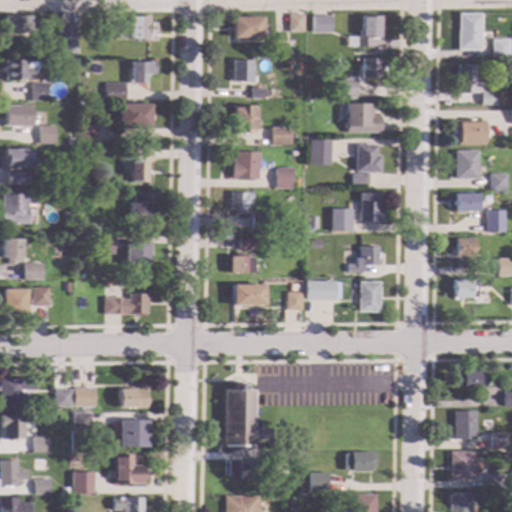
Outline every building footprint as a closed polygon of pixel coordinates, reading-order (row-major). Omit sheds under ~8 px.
[(478,51),(456,51),(456,14),(478,14),(478,51)] [(302,33),(288,33),(287,15),(302,15),(302,33)] [(27,17),(27,34),(3,33),(3,16),(27,17)] [(147,23),(149,23),(149,36),(148,36),(148,40),(129,40),(129,16),(147,16),(147,23)] [(329,34),(311,34),(311,17),(329,16),(329,34)] [(380,38),(370,38),(370,48),(356,48),(356,38),(359,38),(359,31),(361,31),(361,16),(379,16),(380,38)] [(261,27),(266,27),(266,38),(260,38),(260,39),(230,39),(230,19),(261,18),(261,27)] [(121,40),(103,40),(103,23),(120,23),(121,40)] [(75,54),(56,54),(56,26),(75,26),(75,54)] [(354,47),(344,47),(344,37),(354,37),(354,47)] [(506,57),(490,57),(490,41),(506,41),(506,57)] [(379,77),(361,77),(361,60),(379,59),(379,77)] [(35,61),(34,75),(24,75),(24,80),(3,79),(3,60),(35,61)] [(250,76),(251,76),(251,83),(231,83),(231,61),(250,61),(250,76)] [(154,75),(145,75),(145,84),(129,84),(129,62),(154,62),(154,75)] [(476,93),(456,94),(456,66),(475,66),(476,93)] [(353,99),(330,99),(330,79),(353,79),(353,99)] [(45,102),(29,102),(29,84),(45,84),(45,102)] [(123,101),(103,102),(102,84),(123,84),(123,101)] [(263,99),(249,99),(249,90),(263,90),(263,99)] [(495,106),(480,106),(480,92),(495,92),(495,106)] [(370,117),(379,117),(379,133),(343,134),(343,104),(370,104),(370,117)] [(148,130),(117,130),(117,105),(148,105),(148,130)] [(29,127),(3,127),(2,107),(29,107),(29,127)] [(253,134),(231,134),(230,107),(253,107),(253,134)] [(483,145),(456,145),(456,123),(483,123),(483,145)] [(96,126),(95,145),(77,145),(78,126),(96,126)] [(52,145),(36,145),(36,127),(52,127),(52,145)] [(288,145),(269,145),(269,129),(288,129),(288,145)] [(329,166),(308,167),(308,141),(328,141),(329,166)] [(375,146),(375,156),(379,156),(379,173),(367,173),(367,185),(350,185),(350,175),(359,175),(359,172),(354,172),(354,146),(375,146)] [(86,149),(86,160),(76,160),(76,148),(86,149)] [(27,172),(19,172),(18,168),(4,168),(4,159),(2,159),(2,150),(27,150),(27,172)] [(135,162),(147,162),(147,183),(128,183),(128,162),(120,162),(120,150),(135,150),(135,162)] [(256,180),(230,181),(229,161),(232,161),(232,152),(256,152),(256,180)] [(476,179),(454,179),(454,152),(476,152),(476,179)] [(290,190),(273,190),(273,169),(290,169),(290,190)] [(19,183),(4,184),(4,173),(19,173),(19,183)] [(504,192),(488,192),(488,175),(504,175),(504,192)] [(250,205),(244,205),(244,210),(229,211),(229,193),(250,193),(250,205)] [(476,212),(454,212),(454,195),(476,195),(476,212)] [(147,221),(129,221),(129,202),(132,202),(132,196),(147,196),(147,221)] [(26,226),(0,226),(0,208),(12,208),(12,199),(26,198),(26,226)] [(376,222),(359,222),(358,204),(376,204),(376,222)] [(349,233),(328,232),(328,209),(349,209),(349,233)] [(502,233),(483,233),(483,213),(502,213),(502,233)] [(267,231),(250,231),(249,214),(267,214),(267,231)] [(316,217),(316,228),(306,228),(306,216),(316,217)] [(19,258),(13,258),(13,265),(6,265),(6,258),(2,258),(1,238),(19,238),(19,258)] [(112,254),(97,254),(97,238),(113,238),(112,254)] [(255,252),(238,252),(237,239),(255,239),(255,252)] [(320,250),(307,250),(307,240),(320,240),(320,250)] [(473,261),(467,261),(467,257),(450,257),(450,248),(454,248),(454,240),(473,240),(473,261)] [(148,266),(124,266),(124,245),(148,245),(148,266)] [(376,266),(361,266),(361,273),(344,273),(344,261),(354,261),(354,259),(357,259),(357,247),(375,247),(376,266)] [(240,259),(252,259),(252,274),(223,274),(223,258),(234,258),(234,254),(240,254),(240,259)] [(511,277),(496,277),(496,260),(511,260),(511,277)] [(39,280),(21,280),(21,265),(39,265),(39,280)] [(301,300),(336,300),(337,281),(302,281),(301,300)] [(477,283),(477,287),(475,289),(475,298),(452,298),(452,281),(475,281),(477,283)] [(377,312),(356,312),(356,283),(377,283),(377,312)] [(297,292),(288,292),(288,284),(297,284),(297,292)] [(261,306),(230,307),(230,286),(261,286),(261,306)] [(46,300),(47,300),(48,307),(28,307),(28,288),(46,288),(46,300)] [(23,314),(1,314),(1,307),(0,307),(0,290),(23,290),(23,314)] [(299,311),(284,311),(284,294),(299,293),(299,311)] [(144,315),(119,315),(119,316),(101,316),(101,299),(119,299),(119,294),(144,294),(144,315)] [(320,312),(305,312),(305,296),(320,296),(320,312)] [(481,385),(477,385),(477,388),(455,388),(455,373),(481,373),(481,385)] [(32,391),(19,391),(19,408),(0,408),(0,379),(32,379),(32,391)] [(244,383),(244,391),(252,391),(251,428),(266,428),(266,444),(251,444),(251,447),(221,447),(222,389),(234,389),(234,382),(244,383)] [(92,408),(71,407),(71,389),(92,389),(92,408)] [(145,409),(117,408),(117,389),(145,389),(145,409)] [(69,409),(52,408),(52,390),(69,390),(69,409)] [(511,408),(502,408),(502,393),(511,393),(511,408)] [(473,440),(452,440),(452,412),(472,412),(473,440)] [(89,433),(71,432),(71,413),(89,413),(89,433)] [(21,440),(1,440),(1,432),(0,432),(0,417),(21,417),(21,440)] [(145,448),(117,448),(117,421),(145,421),(145,448)] [(504,450),(489,450),(489,435),(504,435),(504,450)] [(46,454),(31,454),(31,437),(46,437),(46,454)] [(285,462),(267,462),(267,453),(285,454),(285,462)] [(373,468),(369,468),(369,473),(351,472),(350,475),(346,475),(346,472),(343,472),(344,453),(373,454),(373,468)] [(470,480),(449,481),(449,453),(470,453),(470,480)] [(131,466),(144,466),(144,474),(142,474),(141,485),(111,484),(112,455),(132,456),(131,466)] [(253,480),(240,479),(240,477),(227,477),(228,461),(253,462),(253,480)] [(15,471),(25,471),(25,481),(16,481),(15,486),(0,486),(0,462),(15,462),(15,471)] [(286,474),(273,474),(273,465),(286,465),(286,474)] [(326,474),(326,492),(307,491),(307,473),(326,474)] [(502,491),(486,492),(486,477),(502,476),(502,491)] [(93,495),(77,495),(78,478),(93,478),(93,495)] [(47,496),(32,495),(32,480),(47,480),(47,496)] [(468,511),(448,511),(448,495),(468,495),(468,511)] [(374,511),(351,511),(351,496),(374,496),(374,511)] [(257,511),(222,511),(222,497),(257,498),(257,511)] [(15,504),(28,504),(28,511),(0,511),(0,498),(15,499),(15,504)] [(141,511),(117,511),(110,511),(110,498),(142,498),(141,511)]
